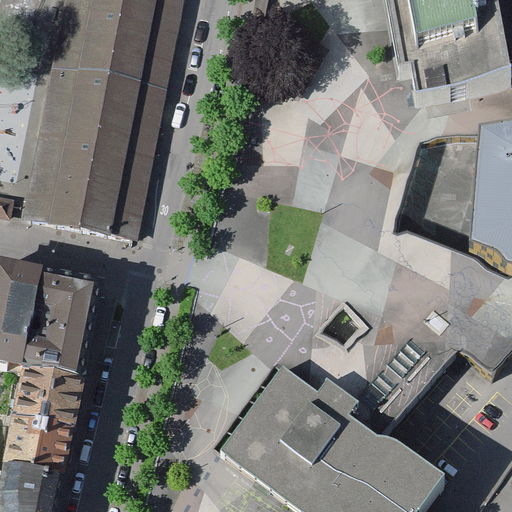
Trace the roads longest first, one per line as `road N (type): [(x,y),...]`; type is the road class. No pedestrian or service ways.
road 1 (residential): [(153,262),(219,0)]
road 2 (residential): [(93,511),(153,262)]
road 3 (residential): [(0,230),(153,262)]
